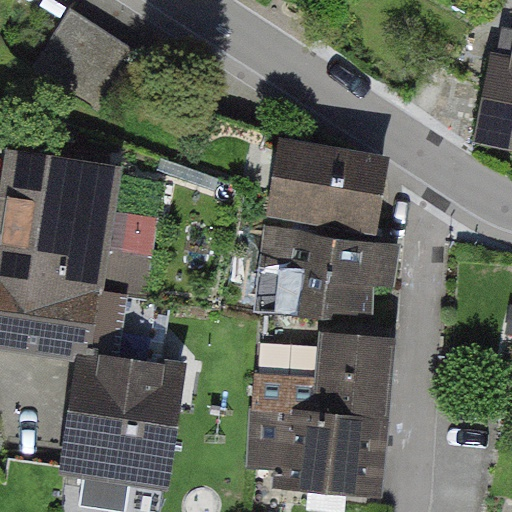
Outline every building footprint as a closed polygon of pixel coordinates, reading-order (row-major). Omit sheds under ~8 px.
[(160,59),(72,6),(35,68),(122,121),(160,59)] [(511,56),(485,52),(470,134),(511,142),(511,56)] [(276,189),(389,204),(397,146),(284,131),(276,189)] [(17,138),(3,236),(106,250),(120,152),(17,138)] [(398,328),(405,232),(289,223),(281,319),(398,328)] [(3,236),(0,259),(0,335),(92,349),(106,250),(3,236)] [(392,409),(398,328),(272,318),(266,399),(392,409)] [(85,361),(71,459),(174,474),(187,375),(85,361)] [(385,489),(392,409),(266,399),(260,479),(385,489)]
